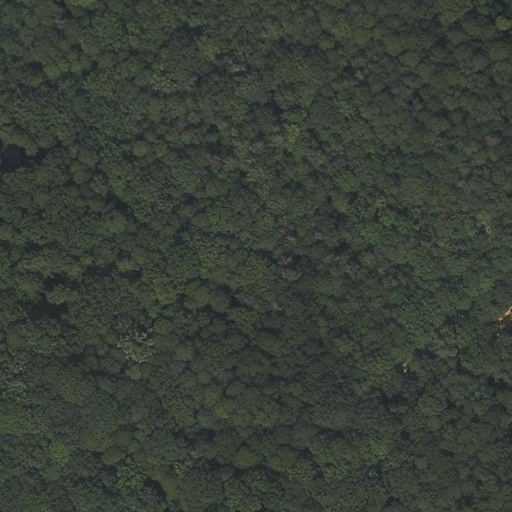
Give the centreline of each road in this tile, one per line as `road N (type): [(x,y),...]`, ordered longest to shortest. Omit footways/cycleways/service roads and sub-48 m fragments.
road 1 (track): [(130,511),(0,151)]
road 2 (track): [(240,511),(511,264)]
